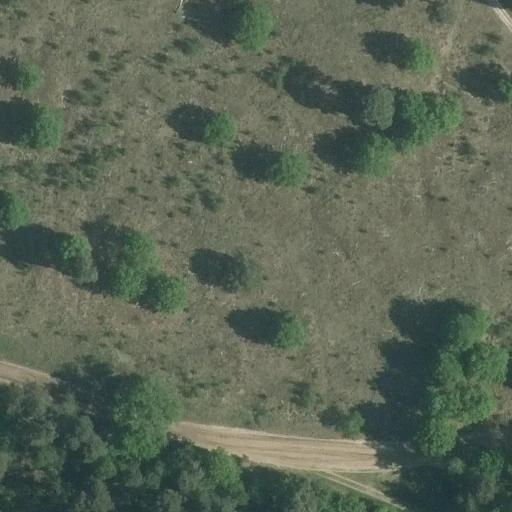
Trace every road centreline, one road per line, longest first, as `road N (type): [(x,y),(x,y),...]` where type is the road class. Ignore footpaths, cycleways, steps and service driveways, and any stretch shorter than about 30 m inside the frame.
road 1 (track): [(452,451),(255,449)]
road 2 (track): [(255,449),(407,511)]
road 3 (track): [(0,374),(147,424)]
